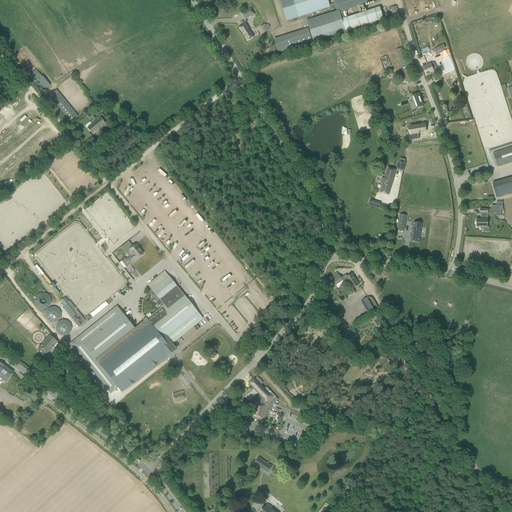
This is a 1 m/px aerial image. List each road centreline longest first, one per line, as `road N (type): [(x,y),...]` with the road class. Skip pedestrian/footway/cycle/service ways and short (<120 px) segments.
road 1 (track): [(0,269),(240,78)]
road 2 (unclassified): [(325,254),(318,202),(192,0)]
road 3 (unclassified): [(144,468),(288,326),(318,283),(325,254)]
road 4 (unclassified): [(452,271),(456,172),(416,56)]
road 5 (track): [(252,360),(299,414),(389,427),(431,405)]
road 6 (tertiary): [(144,468),(0,352)]
road 7 (track): [(431,405),(355,259)]
road 8 (unclassified): [(452,271),(325,254)]
